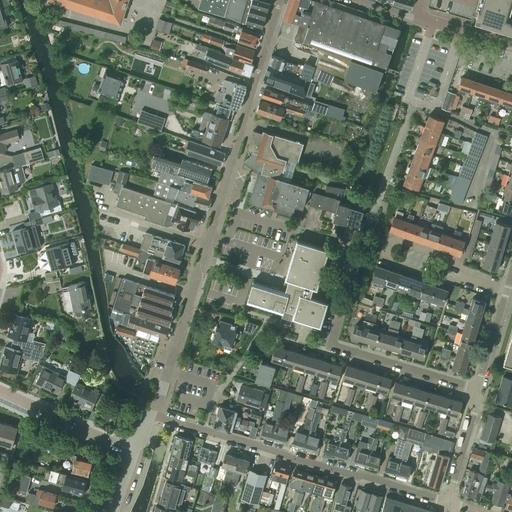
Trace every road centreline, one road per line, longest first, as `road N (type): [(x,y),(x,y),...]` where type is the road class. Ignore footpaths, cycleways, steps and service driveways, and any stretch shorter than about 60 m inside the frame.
road 1 (residential): [(455,505),(150,414)]
road 2 (unclassified): [(209,236),(279,0)]
road 3 (unclassified): [(209,236),(150,414)]
road 4 (residential): [(479,392),(333,350),(339,316)]
road 5 (residential): [(133,452),(0,390)]
